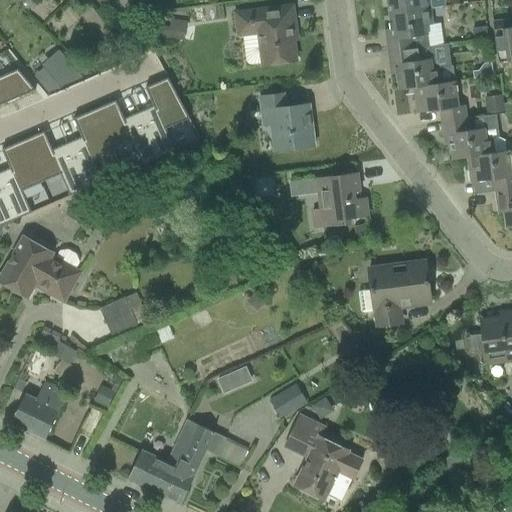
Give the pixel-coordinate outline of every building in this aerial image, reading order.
[(13,0),(18,4),(20,2),(28,11),(35,4),(30,0),(13,0)] [(429,0),(387,0),(389,13),(430,8),(429,0)] [(262,65),(297,61),(293,29),(296,28),(293,6),(234,13),(237,36),(258,33),(262,65)] [(432,22),(430,8),(389,13),(392,34),(386,35),(388,52),(413,49),(430,47),(428,33),(427,23),(432,22)] [(128,19),(132,28),(140,24),(136,15),(128,19)] [(184,42),(187,22),(171,19),(170,27),(168,38),(168,40),(184,42)] [(511,27),(504,29),(503,21),(493,23),(498,62),(511,60),(511,27)] [(488,39),(486,27),(472,29),(474,41),(488,39)] [(397,69),(399,88),(455,81),(455,80),(453,66),(439,68),(439,67),(432,67),(430,47),(413,49),(388,52),(391,70),(397,69)] [(46,69),(62,87),(83,77),(59,50),(42,64),(46,69)] [(491,63),(484,64),(479,71),(473,72),(473,79),(493,77),(491,63)] [(0,105),(35,90),(18,70),(0,77),(0,105)] [(141,113),(160,158),(177,151),(168,130),(192,119),(169,78),(146,88),(155,107),(141,113)] [(459,105),(455,81),(399,88),(399,90),(414,88),(418,113),(440,110),(442,122),(467,118),(465,105),(459,105)] [(315,146),(310,105),(285,107),(283,94),(259,97),(263,127),(270,126),(273,152),(315,146)] [(503,95),(494,96),(496,113),(505,112),(503,95)] [(212,96),(201,97),(202,106),(213,105),(212,96)] [(117,100),(97,109),(115,152),(133,145),(142,166),(160,158),(141,113),(125,120),(117,100)] [(68,144),(88,189),(105,182),(96,160),(115,152),(97,109),(74,119),(82,138),(68,144)] [(450,139),(453,159),(506,150),(505,140),(499,138),(497,115),(467,118),(442,122),(444,139),(450,139)] [(70,197),(88,189),(68,144),(51,152),(42,132),(24,140),(42,183),(61,175),(70,197)] [(0,173),(0,184),(15,220),(33,213),(23,191),(42,183),(24,140),(2,150),(10,169),(0,173)] [(493,180),(495,192),(511,189),(511,151),(510,152),(510,150),(506,150),(453,159),(453,160),(468,157),(471,183),(493,180)] [(315,227),(351,224),(350,219),(368,217),(366,198),(361,198),(358,173),(316,179),(320,209),(313,210),(315,227)] [(0,226),(15,220),(0,184),(0,226)] [(506,228),(511,227),(511,189),(495,192),(498,209),(503,208),(506,228)] [(65,215),(80,224),(88,212),(89,213),(95,204),(79,194),(73,203),(65,215)] [(354,227),(356,236),(367,234),(365,225),(354,227)] [(64,302),(70,291),(81,273),(75,270),(80,262),(76,254),(69,250),(60,251),(56,258),(51,256),(53,253),(24,237),(0,279),(0,281),(28,297),(35,285),(53,296),(64,302)] [(431,303),(426,262),(369,269),(371,291),(360,292),(361,312),(376,310),(378,326),(401,323),(399,307),(431,303)] [(223,270),(224,286),(238,284),(237,269),(223,270)] [(258,289),(247,301),(258,312),(269,300),(258,289)] [(138,324),(137,323),(125,298),(125,297),(100,309),(112,336),(138,324)] [(511,316),(482,321),(483,331),(469,333),(466,337),(467,351),(472,355),(485,354),(511,350),(511,316)] [(156,332),(162,344),(174,338),(168,326),(156,332)] [(43,332),(36,345),(53,354),(60,341),(43,332)] [(142,338),(146,348),(157,344),(153,333),(142,338)] [(385,333),(374,334),(376,347),(387,346),(385,333)] [(63,342),(55,355),(71,363),(78,350),(63,342)] [(223,393),(253,380),(246,364),(216,377),(223,393)] [(11,423),(46,440),(60,411),(59,411),(68,393),(45,381),(36,399),(25,394),(11,423)] [(102,385),(94,401),(107,408),(115,392),(102,385)] [(308,403),(296,385),(270,400),(281,419),(308,403)] [(313,405),(322,416),(333,408),(324,397),(313,405)] [(507,423),(511,420),(511,409),(511,410),(507,405),(499,411),(507,423)] [(324,500),(327,494),(339,500),(351,476),(354,478),(362,461),(347,453),(348,451),(311,432),(315,424),(300,416),(285,446),(309,458),(295,486),(324,500)] [(179,504),(181,505),(206,450),(218,456),(227,438),(188,420),(184,429),(194,434),(164,497),(179,504)] [(130,480),(164,497),(194,434),(184,429),(171,456),(181,461),(177,467),(142,450),(128,480),(130,481),(130,480)] [(452,489),(481,477),(474,461),(500,450),(495,438),(481,444),(482,445),(469,450),(469,449),(452,456),(443,459),(440,461),(452,489)] [(440,451),(443,459),(452,456),(449,448),(440,451)] [(511,511),(511,489),(502,485),(495,499),(501,502),(495,511),(511,511)]
